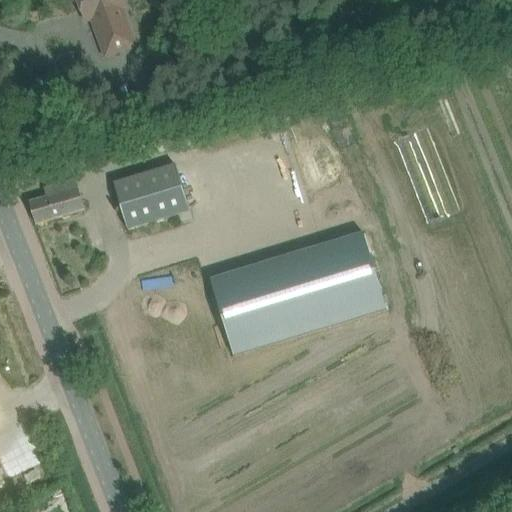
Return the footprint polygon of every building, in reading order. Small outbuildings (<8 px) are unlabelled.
[(77,0),(82,10),(85,9),(89,21),(92,19),(106,57),(136,46),(122,9),(125,7),(122,0),(77,0)] [(324,44),(332,65),(371,51),(370,50),(440,25),(431,0),(401,0),(406,14),(324,44)] [(114,185),(128,231),(190,212),(184,192),(214,183),(211,172),(234,165),(230,149),(114,185)] [(85,211),(76,180),(44,189),(47,198),(29,203),(36,225),(85,211)] [(364,234),(210,281),(234,357),(387,311),(364,234)]
